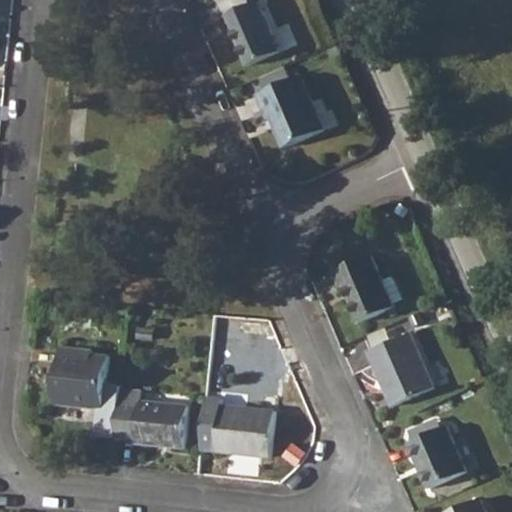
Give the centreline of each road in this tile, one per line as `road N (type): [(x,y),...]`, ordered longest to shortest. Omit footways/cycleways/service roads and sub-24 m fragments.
road 1 (residential): [(0,373),(41,0)]
road 2 (residential): [(262,220),(349,440),(347,476),(327,499),(299,511)]
road 3 (residential): [(260,511),(56,487),(23,477),(0,449)]
road 4 (residential): [(154,0),(262,220)]
road 5 (tertiary): [(511,358),(424,153)]
road 6 (residential): [(424,153),(262,220)]
road 7 (tertiary): [(424,153),(355,0)]
